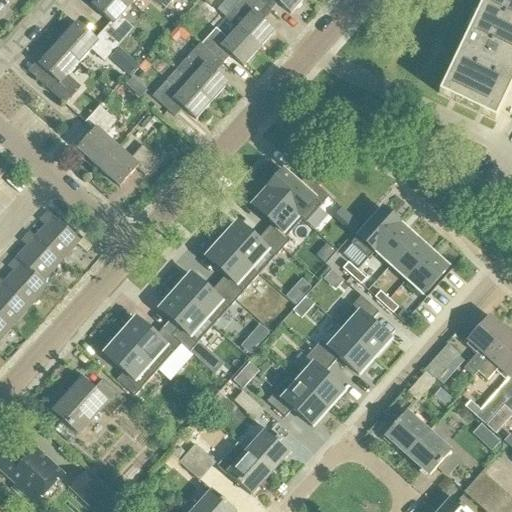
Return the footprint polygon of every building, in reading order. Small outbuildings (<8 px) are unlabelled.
[(125,0),(99,0),(92,8),(110,25),(103,33),(119,47),(133,31),(120,19),(132,6),(125,0)] [(125,0),(132,6),(136,0),(152,0),(157,4),(165,11),(175,0),(125,0)] [(243,0),(225,21),(237,32),(259,51),(275,33),(258,18),(265,10),(254,0),(243,0)] [(254,0),(265,10),(273,1),(290,17),(304,0),(254,0)] [(494,123),(511,85),(511,58),(511,59),(511,56),(511,0),(488,0),(462,54),(459,52),(438,96),(494,123)] [(77,25),(58,46),(78,65),(90,52),(104,64),(119,47),(103,33),(95,42),(77,25)] [(190,39),(178,28),(168,39),(175,45),(179,40),(185,45),(190,39)] [(216,31),(202,47),(201,47),(218,62),(226,54),(243,69),(259,51),(237,32),(228,42),(216,31)] [(44,73),(36,81),(65,107),(80,91),(66,79),(78,65),(58,46),(38,68),(44,73)] [(200,46),(176,72),(211,104),(228,86),(215,75),(223,67),(218,62),(201,47),(202,47),(200,46)] [(129,79),(139,67),(128,58),(118,69),(129,79)] [(211,104),(176,72),(152,99),(170,115),(178,107),(195,122),(211,104)] [(132,80),(125,87),(131,93),(138,85),(132,80)] [(77,151),(98,170),(117,149),(104,137),(116,124),(99,109),(85,125),(94,133),(77,151)] [(149,118),(141,127),(148,133),(155,124),(149,118)] [(117,149),(98,170),(119,189),(136,171),(145,179),(159,163),(142,148),(130,161),(117,149)] [(283,174),(267,191),(305,225),(329,199),(311,183),(303,191),(283,174)] [(271,227),(264,235),(282,251),(290,243),(287,240),(302,223),(305,226),(305,225),(267,191),(251,209),(271,227)] [(351,246),(367,261),(398,227),(382,212),(351,246)] [(43,229),(34,239),(61,264),(79,243),(47,215),(39,225),(43,229)] [(237,225),(221,243),(259,277),(282,251),(264,235),(257,243),(237,225)] [(375,254),(390,268),(414,241),(398,227),(367,261),(368,262),(375,254)] [(26,249),(16,260),(43,284),(61,264),(34,239),(34,240),(29,235),(21,244),(26,249)] [(414,241),(390,268),(406,283),(430,256),(414,241)] [(225,279),(218,287),(236,303),(259,277),(221,243),(205,261),(225,279)] [(447,271),(430,256),(406,283),(423,298),(447,271)] [(13,273),(3,285),(30,309),(48,289),(43,284),(16,260),(8,269),(13,273)] [(342,271),(351,279),(357,273),(348,265),(342,271)] [(366,281),(357,273),(351,279),(360,287),(366,281)] [(190,277),(175,295),(212,329),(236,303),(218,287),(210,295),(190,277)] [(0,319),(12,330),(30,309),(3,285),(0,282),(0,319)] [(302,298),(293,290),(286,298),(295,307),(302,298)] [(374,300),(383,308),(389,302),(380,294),(374,300)] [(179,331),(171,339),(189,355),(212,329),(175,295),(159,313),(179,331)] [(360,299),(336,326),(374,360),(390,343),(370,325),(378,315),(360,299)] [(398,310),(389,302),(383,308),(392,316),(398,310)] [(0,342),(12,330),(0,319),(0,342)] [(473,379),(477,374),(509,337),(489,319),(467,344),(479,354),(463,371),(473,379)] [(135,321),(119,339),(157,373),(180,348),(189,355),(171,339),(163,331),(155,339),(135,321)] [(321,343),(313,352),(331,368),(338,360),(358,378),(374,360),(336,326),(335,327),(338,330),(324,346),(321,343)] [(260,347),(270,336),(261,328),(251,339),(260,347)] [(477,374),(486,382),(497,370),(509,381),(511,377),(511,339),(509,337),(477,374)] [(134,399),(157,373),(119,339),(103,357),(123,375),(116,383),(134,399)] [(425,373),(435,381),(457,355),(447,346),(425,373)] [(290,377),(290,378),(328,412),(343,394),(323,377),(331,368),(313,352),(305,361),(312,368),(297,384),(290,377)] [(243,391),(250,382),(241,374),(233,383),(243,391)] [(406,395),(417,404),(435,383),(424,374),(406,395)] [(312,430),(328,412),(290,378),(266,404),(284,420),(292,412),(312,430)] [(53,415),(78,437),(101,411),(110,418),(125,402),(102,382),(93,392),(81,382),(53,415)] [(232,402),(254,422),(263,412),(241,392),(232,402)] [(465,409),(484,427),(509,400),(499,392),(481,412),(470,403),(465,409)] [(486,428),(495,436),(511,417),(511,414),(504,408),(486,428)] [(385,439),(407,458),(428,434),(406,415),(385,439)] [(266,432),(246,454),(271,476),(291,454),(266,432)] [(428,434),(407,458),(429,477),(450,454),(428,434)] [(489,435),(481,444),(491,454),(500,444),(489,435)] [(195,447),(187,456),(207,475),(215,466),(195,447)] [(16,494),(33,510),(64,477),(37,451),(23,466),(9,452),(0,460),(0,472),(19,491),(16,494)] [(271,476),(246,454),(227,477),(251,498),(271,476)] [(207,475),(187,456),(179,465),(199,483),(207,475)] [(110,511),(119,504),(87,474),(70,491),(92,511),(110,511)] [(463,495),(472,503),(491,482),(482,474),(463,495)] [(472,503),(481,511),(500,490),(491,482),(472,503)] [(481,511),(495,511),(508,498),(500,490),(481,511)] [(232,511),(212,494),(195,511),(232,511)] [(495,511),(510,511),(511,511),(511,501),(508,498),(495,511)] [(441,511),(464,511),(452,500),(441,511)]
